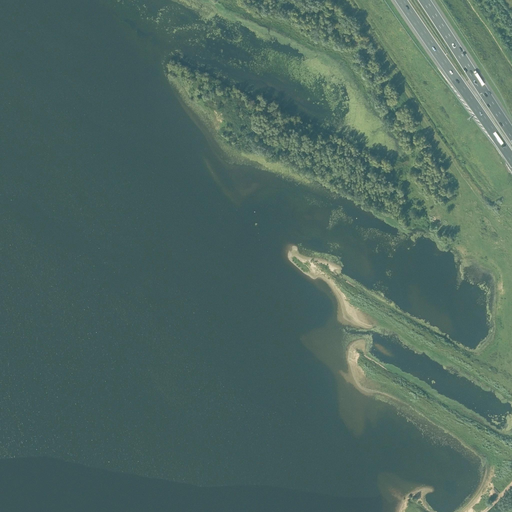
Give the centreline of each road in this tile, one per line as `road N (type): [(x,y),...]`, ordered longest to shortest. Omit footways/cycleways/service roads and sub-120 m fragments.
road 1 (motorway): [(401,0),(511,161)]
road 2 (motorway): [(511,134),(423,0)]
